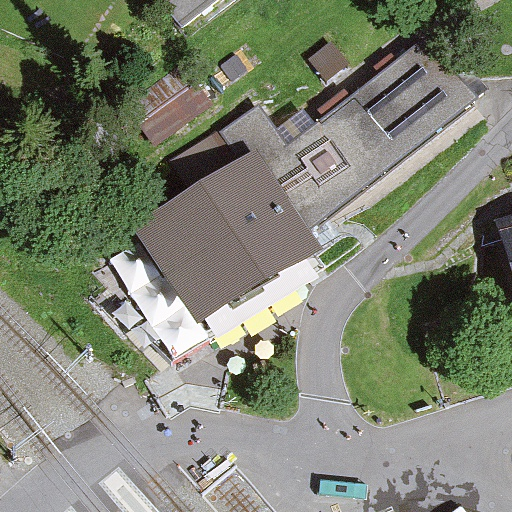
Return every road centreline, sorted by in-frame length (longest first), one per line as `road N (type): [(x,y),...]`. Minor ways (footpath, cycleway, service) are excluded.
road 1 (track): [(330,449),(318,337),(333,298),(511,125)]
road 2 (track): [(330,449),(179,431),(124,447),(73,479)]
road 3 (track): [(326,312),(289,319),(227,356),(207,376),(179,431)]
road 4 (track): [(511,411),(393,449),(330,449)]
